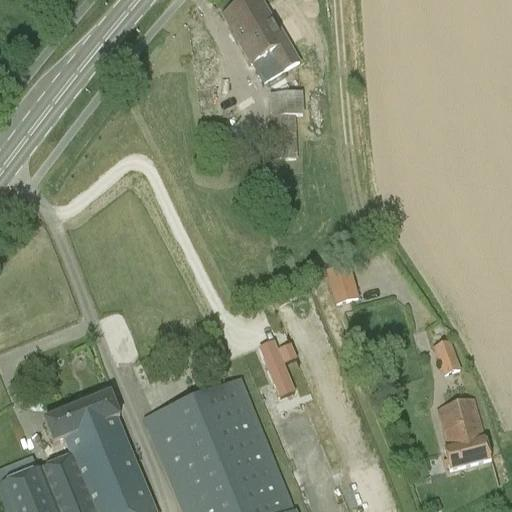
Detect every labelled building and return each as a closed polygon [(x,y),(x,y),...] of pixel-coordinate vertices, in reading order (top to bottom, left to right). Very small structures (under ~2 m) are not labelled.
[(276,23),(274,25),(259,0),(253,0),(222,18),(251,68),(261,62),(272,82),(300,65),(276,23)] [(298,161),(296,118),(303,118),(302,96),(269,98),(272,162),(284,162),(298,161)] [(336,308),(358,303),(350,270),(328,276),(336,308)] [(273,343),(243,355),(267,416),(299,404),(273,343)] [(449,345),(433,351),(443,379),(459,373),(449,345)] [(178,511),(293,511),(241,382),(142,422),(178,511)] [(0,491),(0,499),(5,511),(150,511),(116,425),(122,423),(113,400),(45,427),(55,452),(67,447),(73,463),(38,477),(32,462),(4,473),(10,488),(0,491)] [(485,441),(482,441),(472,402),(465,404),(436,412),(447,451),(443,452),(449,475),(491,464),(485,441)]
